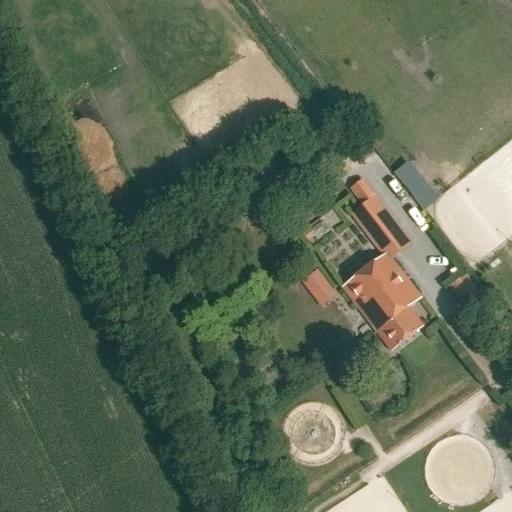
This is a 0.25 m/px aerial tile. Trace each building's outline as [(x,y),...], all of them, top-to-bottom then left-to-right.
[(233,141),(241,152),(260,138),(253,127),(233,141)] [(272,150),(237,176),(245,187),(280,161),(272,150)] [(394,176),(420,211),(434,200),(408,165),(394,176)] [(383,257),(387,254),(391,260),(412,244),(363,180),(350,190),(362,206),(350,215),(383,257)] [(343,289),(350,298),(383,343),(391,353),(421,330),(407,311),(421,301),(387,256),(343,289)] [(233,264),(203,285),(213,298),(242,276),(233,264)] [(302,284),(314,301),(330,289),(317,272),(302,284)] [(465,276),(449,288),(467,312),(483,300),(465,276)]
